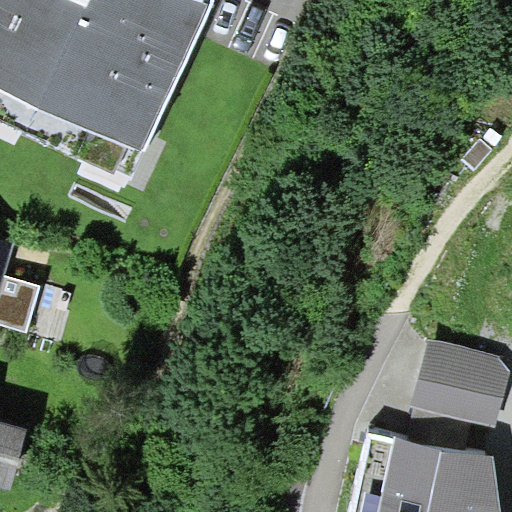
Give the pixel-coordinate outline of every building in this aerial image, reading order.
[(203,0),(0,0),(0,85),(129,145),(142,152),(212,4),(203,0)] [(129,145),(0,85),(0,123),(114,176),(129,145)] [(16,243),(0,238),(0,294),(6,274),(16,243)] [(43,286),(6,274),(0,294),(0,323),(28,332),(43,286)] [(511,369),(500,356),(429,339),(410,406),(497,427),(511,370),(511,369)] [(0,485),(11,488),(27,428),(0,420),(0,485)] [(370,432),(353,511),(502,511),(494,455),(396,434),(396,438),(370,432)]
